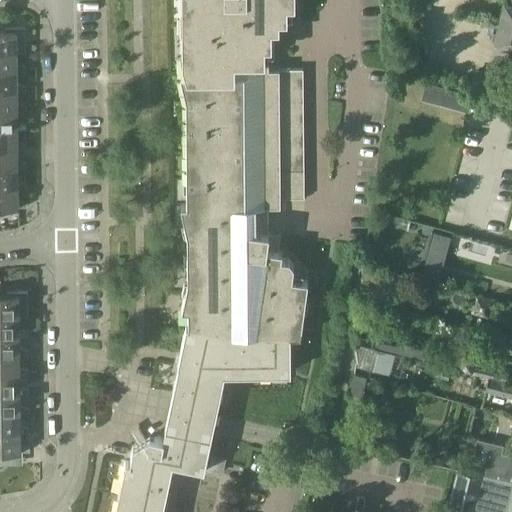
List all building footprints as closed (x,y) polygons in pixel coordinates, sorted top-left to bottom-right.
[(246,318),(301,326),(307,280),(291,278),(293,265),(289,259),(280,257),(281,251),(278,250),(280,234),(255,231),(255,206),(280,206),(280,198),(304,198),(303,68),(268,68),(268,58),(274,57),(274,24),(275,24),(275,15),(283,15),(283,0),(291,0),(290,0),(184,0),(185,58),(191,58),(191,72),(179,72),(183,90),(191,90),(191,98),(185,98),(186,204),(180,204),(184,223),(192,223),(192,233),(187,233),(187,280),(193,280),(193,290),(185,290),(181,309),(198,309),(198,322),(193,322),(193,321),(192,321),(192,324),(185,324),(185,326),(233,325),(233,319),(246,318)] [(511,5),(504,3),(493,45),(511,49),(511,5)] [(0,50),(24,50),(24,25),(3,25),(3,30),(0,29),(0,50)] [(0,69),(26,69),(26,66),(16,63),(16,51),(24,51),(24,50),(0,50),(0,69)] [(0,88),(26,88),(26,85),(17,82),(17,71),(26,71),(26,69),(0,69),(0,88)] [(499,77),(475,71),(471,87),(495,93),(499,77)] [(468,111),(473,94),(425,81),(421,98),(468,111)] [(0,107),(26,107),(26,104),(17,102),(17,90),(26,90),(26,88),(0,88),(0,107)] [(0,127),(26,127),(26,124),(18,121),(17,109),(26,109),(26,107),(0,107),(0,127)] [(26,127),(0,127),(0,146),(26,146),(26,143),(18,140),(18,129),(26,129),(26,127)] [(26,146),(0,146),(0,165),(27,165),(27,162),(18,160),(18,148),(27,148),(26,146)] [(0,186),(27,186),(27,182),(19,179),(18,167),(27,167),(27,165),(0,165),(0,186)] [(27,186),(0,186),(0,205),(19,205),(19,206),(27,206),(27,201),(19,199),(19,187),(27,187),(27,186)] [(439,278),(451,235),(433,230),(421,273),(439,278)] [(388,295),(395,272),(363,264),(360,290),(359,294),(377,299),(378,293),(388,295)] [(0,313),(28,313),(28,311),(20,308),(20,295),(0,294),(0,313)] [(0,333),(28,333),(28,330),(21,327),(20,315),(28,315),(28,313),(0,313),(0,333)] [(300,335),(301,326),(246,318),(233,319),(233,325),(185,326),(177,364),(184,365),(181,381),(175,379),(172,391),(178,393),(173,418),(167,446),(162,444),(163,438),(149,435),(145,438),(138,428),(139,427),(137,424),(129,429),(131,432),(130,433),(137,443),(132,446),(131,451),(129,461),(124,460),(113,511),(154,511),(165,461),(203,469),(204,467),(203,466),(212,427),(216,406),(217,406),(224,373),(290,372),(290,335),(300,335)] [(28,335),(28,333),(0,333),(0,352),(28,352),(28,349),(20,347),(20,335),(28,335)] [(511,339),(493,335),(489,349),(511,355),(511,339)] [(0,352),(0,371),(29,372),(29,368),(20,366),(20,354),(28,354),(28,352),(0,352)] [(0,391),(29,392),(29,388),(20,385),(20,373),(29,374),(29,372),(0,371),(0,391)] [(489,378),(485,391),(511,397),(511,382),(505,381),(489,377),(489,378)] [(29,393),(29,392),(0,391),(0,410),(29,410),(29,407),(20,405),(20,393),(29,393)] [(0,430),(29,430),(29,427),(20,424),(20,412),(29,412),(29,410),(0,410),(0,430)] [(345,443),(384,451),(384,450),(386,431),(343,422),(342,442),(345,443)] [(29,431),(29,430),(0,430),(0,464),(3,464),(3,450),(20,450),(20,451),(30,451),(30,446),(20,443),(20,431),(29,431)] [(511,454),(492,450),(486,474),(511,480),(511,454)] [(451,491),(447,505),(448,505),(449,505),(450,501),(472,506),(471,511),(472,511),(473,507),(493,511),(511,511),(511,482),(482,474),(457,468),(451,491)]
